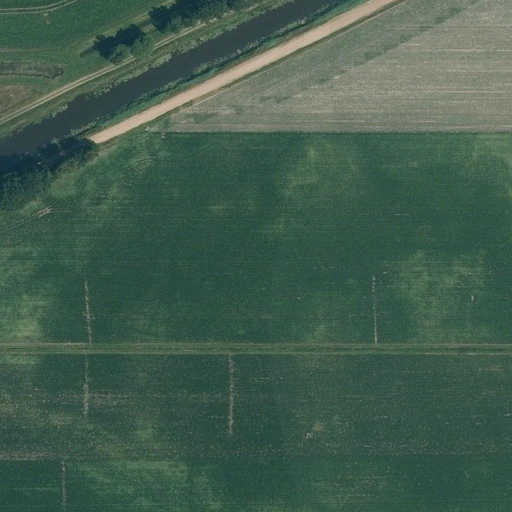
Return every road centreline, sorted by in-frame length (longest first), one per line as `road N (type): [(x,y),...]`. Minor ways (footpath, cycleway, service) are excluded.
road 1 (track): [(383,0),(0,189)]
road 2 (track): [(246,0),(0,121)]
